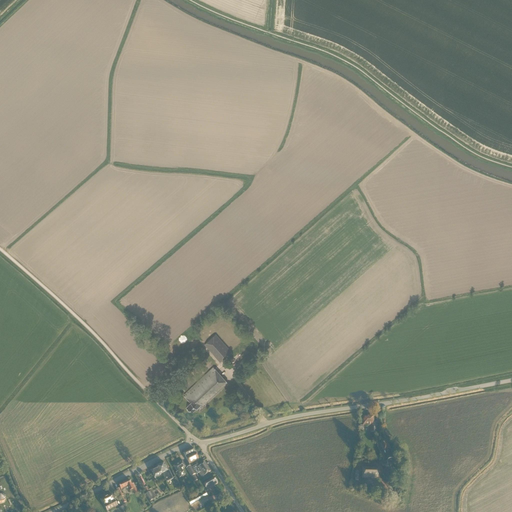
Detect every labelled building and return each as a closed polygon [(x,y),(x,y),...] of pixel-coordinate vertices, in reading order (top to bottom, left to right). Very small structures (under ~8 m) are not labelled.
[(204,344),(220,362),(231,352),(215,334),(204,344)] [(228,382),(213,366),(183,395),(190,402),(186,406),(191,412),(196,408),(201,404),(202,406),(206,402),(207,403),(228,382)] [(374,424),(374,417),(363,417),(363,426),(370,426),(370,433),(376,433),(376,432),(376,424),(374,424)] [(391,452),(390,449),(387,441),(380,443),(384,451),(385,454),(386,454),(388,459),(392,458),(390,452),(391,452)] [(199,460),(196,455),(193,448),(183,453),(189,464),(199,460)] [(185,467),(182,462),(174,467),(177,472),(176,473),(179,478),(185,475),(182,470),(185,467)] [(164,463),(160,465),(162,469),(161,469),(162,471),(161,472),(163,474),(162,474),(167,482),(173,479),(169,471),(168,471),(164,463)] [(198,465),(192,468),(197,475),(199,473),(202,478),(204,476),(210,472),(205,464),(199,467),(198,465)] [(162,469),(160,465),(156,467),(156,468),(151,471),(155,479),(161,476),(160,475),(162,474),(163,474),(161,472),(162,471),(161,469),(162,469)] [(186,469),(191,477),(195,474),(190,466),(186,469)] [(376,478),(378,478),(378,468),(362,468),(362,478),(376,478)] [(218,484),(214,478),(211,480),(210,479),(202,483),(207,491),(214,487),(214,486),(218,484)] [(121,491),(126,489),(126,490),(128,491),(129,490),(130,492),(133,490),(135,495),(138,493),(134,484),(131,485),(129,480),(119,486),(121,491)] [(188,501),(191,506),(207,496),(204,491),(188,501)] [(115,501),(112,495),(101,501),(104,507),(107,511),(117,506),(115,501)]
